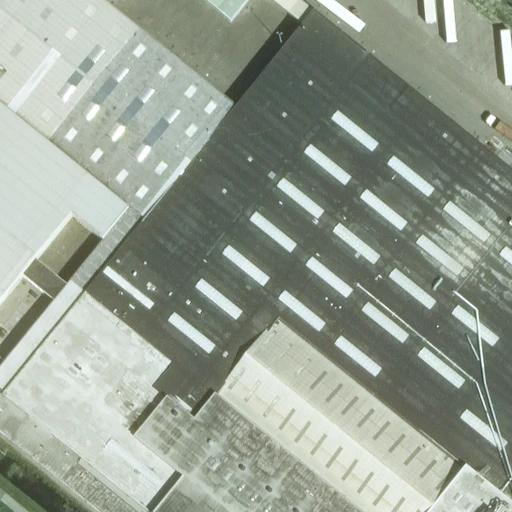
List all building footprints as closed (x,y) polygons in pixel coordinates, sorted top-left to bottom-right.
[(0,0),(0,307),(72,219),(104,245),(0,372),(0,392),(6,397),(0,404),(0,434),(95,511),(511,511),(511,137),(494,160),(315,16),(305,29),(237,112),(98,0),(0,0)] [(199,0),(231,25),(250,0),(199,0)] [(269,0),(305,29),(315,16),(296,0),(269,0)] [(411,0),(412,12),(425,11),(424,0),(411,0)] [(488,81),(502,80),(498,24),(484,25),(488,81)]
